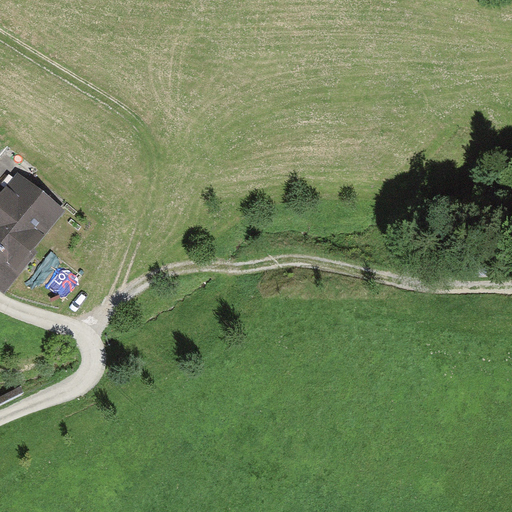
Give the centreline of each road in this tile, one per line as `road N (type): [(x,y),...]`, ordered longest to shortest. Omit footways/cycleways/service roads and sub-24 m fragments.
road 1 (track): [(511,286),(412,284),(305,259),(230,268),(199,263),(148,280),(81,335)]
road 2 (track): [(0,419),(80,384),(94,366),(92,348),(71,328),(0,301)]
